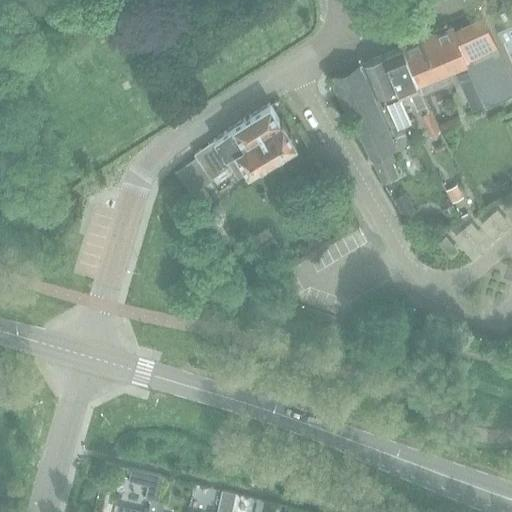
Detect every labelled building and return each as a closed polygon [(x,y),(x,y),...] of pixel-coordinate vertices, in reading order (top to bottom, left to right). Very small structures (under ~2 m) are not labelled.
[(501,37),(511,31),(511,1),(490,11),(501,37)] [(484,105),(511,91),(511,79),(482,15),(452,29),(466,60),(464,61),(484,105)] [(446,28),(445,25),(435,29),(436,32),(401,46),(416,82),(421,93),(449,81),(451,75),(448,68),(464,61),(466,60),(452,29),(451,26),(446,28)] [(408,89),(419,113),(430,134),(439,130),(428,109),(421,93),(416,82),(401,46),(382,54),(397,94),(408,89)] [(394,134),(413,127),(397,94),(382,54),(358,63),(373,95),(383,91),(386,98),(379,102),(394,134)] [(367,153),(393,142),(373,95),(358,63),(330,75),(345,110),(348,109),(367,153)] [(280,119),(270,102),(269,101),(229,125),(193,151),(208,175),(229,162),(238,177),(296,141),(282,117),(280,119)] [(389,146),(370,155),(382,181),(397,174),(390,159),(394,158),(389,146)] [(231,511),(236,491),(223,488),(216,511),(231,511)] [(154,511),(157,500),(151,498),(147,511),(141,511),(124,508),(122,511),(154,511)] [(161,511),(164,501),(157,500),(154,511),(161,511)]
